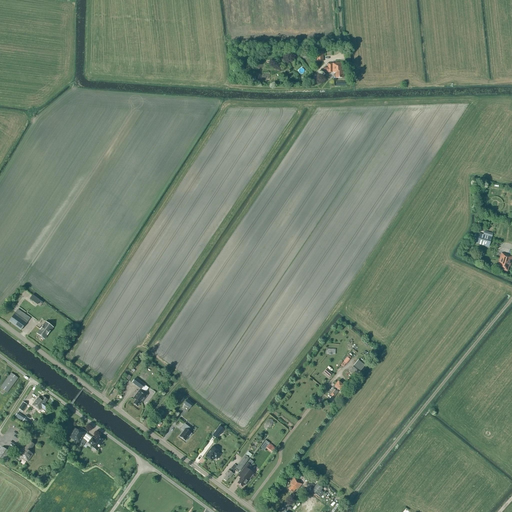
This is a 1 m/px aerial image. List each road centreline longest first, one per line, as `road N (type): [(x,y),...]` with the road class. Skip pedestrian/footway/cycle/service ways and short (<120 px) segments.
road 1 (tertiary): [(256,511),(0,321)]
road 2 (track): [(347,511),(355,490),(511,297)]
road 3 (unclassified): [(145,463),(0,354)]
road 4 (track): [(247,505),(317,398)]
